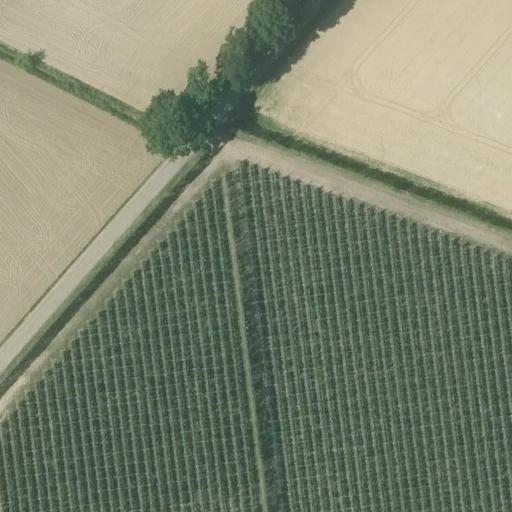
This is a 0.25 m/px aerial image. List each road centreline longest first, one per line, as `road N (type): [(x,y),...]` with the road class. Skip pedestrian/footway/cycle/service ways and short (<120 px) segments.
road 1 (unclassified): [(320,0),(0,366)]
road 2 (track): [(203,130),(511,244)]
